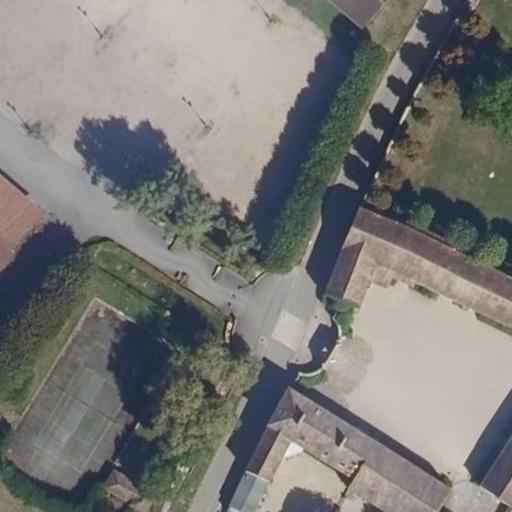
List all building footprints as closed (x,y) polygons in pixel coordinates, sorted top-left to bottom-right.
[(332,0),(362,26),(384,0),(332,0)] [(0,175),(0,267),(46,214),(0,175)] [(341,249),(324,294),(358,307),(369,279),(383,286),(389,283),(394,272),(511,327),(511,436),(479,487),(511,509),(511,277),(449,247),(380,217),(359,209),(341,249)] [(336,340),(321,365),(327,368),(341,344),(336,340)] [(266,427),(227,506),(239,511),(252,511),(281,452),(285,454),(302,452),(304,447),(354,478),(349,487),(387,511),(435,511),(449,491),(288,391),(266,427)] [(114,471),(104,489),(132,504),(131,505),(144,511),(145,511),(155,492),(142,485),(141,487),(114,471)]
